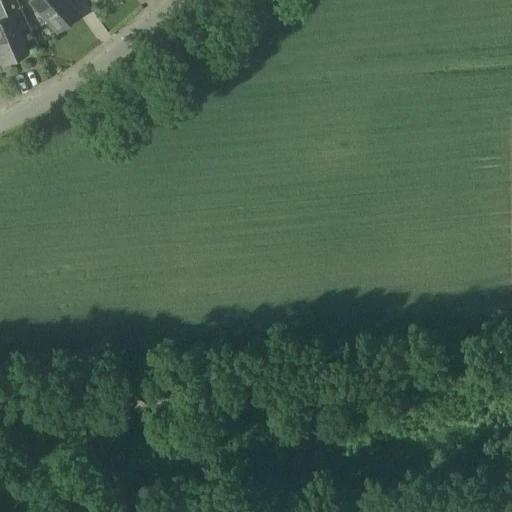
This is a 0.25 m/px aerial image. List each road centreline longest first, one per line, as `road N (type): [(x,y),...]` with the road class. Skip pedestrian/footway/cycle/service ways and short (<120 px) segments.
road 1 (unclassified): [(0,392),(511,353)]
road 2 (unclassified): [(0,122),(128,49),(183,0)]
